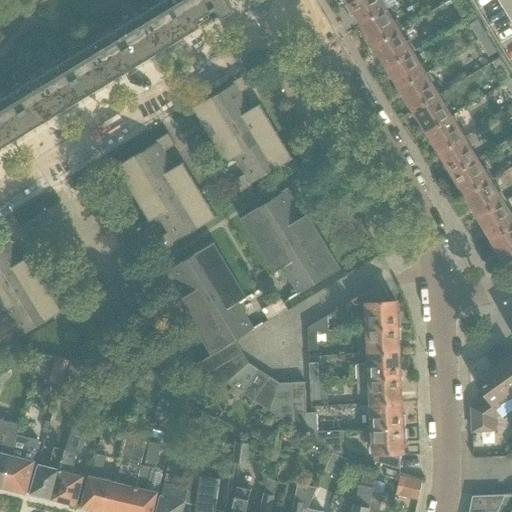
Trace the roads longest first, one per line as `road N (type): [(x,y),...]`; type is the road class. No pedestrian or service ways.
road 1 (residential): [(0,189),(301,10)]
road 2 (residential): [(439,294),(416,207),(301,10)]
road 3 (residential): [(438,511),(446,472),(439,294)]
